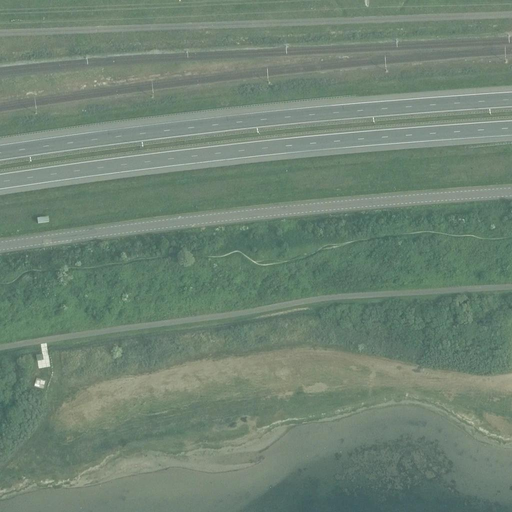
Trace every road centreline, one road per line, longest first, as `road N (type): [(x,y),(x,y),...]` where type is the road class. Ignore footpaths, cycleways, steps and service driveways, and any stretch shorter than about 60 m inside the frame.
road 1 (trunk): [(511,100),(0,154)]
road 2 (unclassified): [(0,247),(511,193)]
road 3 (trunk): [(0,181),(511,128)]
